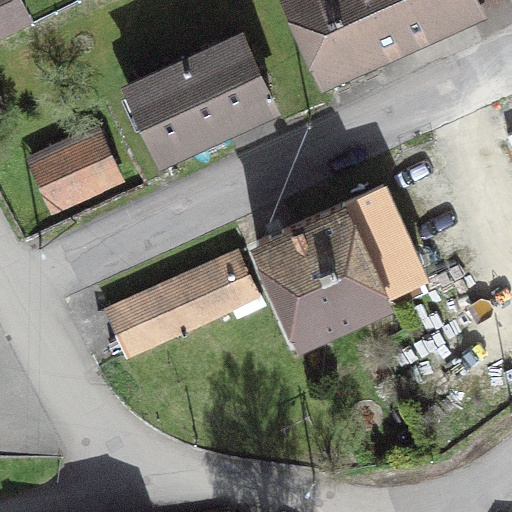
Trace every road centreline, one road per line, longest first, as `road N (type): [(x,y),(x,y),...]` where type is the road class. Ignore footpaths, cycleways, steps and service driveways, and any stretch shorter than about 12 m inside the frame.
road 1 (residential): [(4,288),(511,40)]
road 2 (residential): [(130,475),(287,487),(381,511)]
road 3 (residential): [(130,475),(4,288)]
